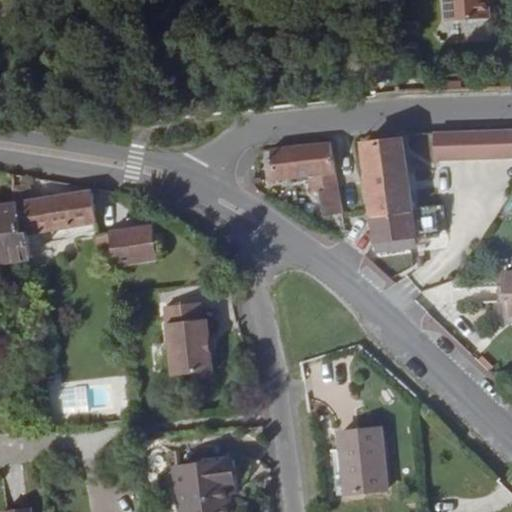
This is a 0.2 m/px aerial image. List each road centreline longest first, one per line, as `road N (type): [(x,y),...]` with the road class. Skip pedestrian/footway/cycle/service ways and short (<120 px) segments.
road 1 (secondary): [(511,443),(353,288),(246,217)]
road 2 (tertiary): [(185,178),(244,135),(423,108),(511,105)]
road 3 (residential): [(246,217),(292,511)]
road 4 (secondary): [(185,178),(0,144)]
